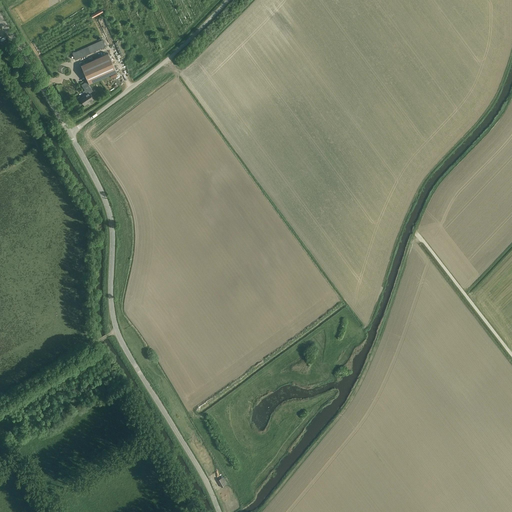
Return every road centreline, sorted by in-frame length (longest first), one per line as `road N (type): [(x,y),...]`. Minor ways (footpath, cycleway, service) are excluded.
road 1 (unclassified): [(218,511),(115,329),(113,226),(68,134)]
road 2 (unclassified): [(68,134),(167,59),(228,0)]
road 3 (track): [(511,355),(417,233)]
road 4 (unclassified): [(68,134),(0,19)]
